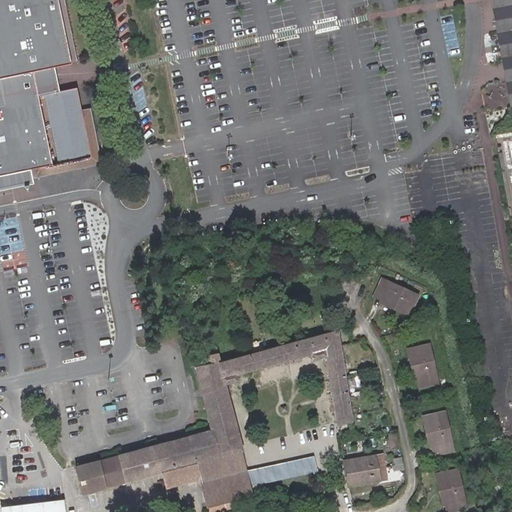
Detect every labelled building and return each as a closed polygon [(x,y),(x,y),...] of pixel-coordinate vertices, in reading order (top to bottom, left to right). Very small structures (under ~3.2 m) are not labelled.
[(0,0),(0,188),(1,191),(13,188),(26,185),(25,181),(23,175),(93,161),(85,121),(83,114),(79,92),(49,97),(40,99),(35,76),(44,74),(74,68),(60,0),(0,0)] [(66,0),(60,0),(74,68),(80,67),(66,0)] [(511,2),(502,5),(511,61),(511,2)] [(45,80),(44,74),(35,76),(40,99),(49,97),(45,80)] [(93,112),(83,114),(85,121),(93,161),(23,175),(25,181),(26,185),(104,168),(93,112)] [(27,189),(26,185),(13,188),(1,191),(2,194),(27,189)] [(393,306),(392,308),(407,315),(415,297),(380,280),(372,297),(381,301),(393,306)] [(189,283),(192,292),(201,290),(199,281),(189,283)] [(250,487),(316,471),(316,470),(312,456),(246,472),(240,447),(233,419),(224,383),(236,380),(235,372),(313,354),(314,360),(327,358),(339,424),(354,420),(341,330),(218,362),(216,354),(207,357),(209,364),(195,367),(211,432),(198,435),(190,437),(74,465),(76,473),(81,493),(171,471),(196,465),(200,478),(207,507),(208,507),(209,511),(213,511),(223,510),(222,503),(252,495),(250,487)] [(406,348),(410,364),(413,363),(416,378),(417,384),(436,381),(427,343),(406,348)] [(429,432),(432,446),(434,454),(453,450),(444,412),(421,417),(425,433),(429,432)] [(381,455),(343,462),(347,486),(385,479),(381,455)] [(402,471),(400,460),(392,462),(394,472),(402,471)] [(175,486),(200,478),(196,465),(171,471),(175,486)] [(442,490),(446,504),(448,511),(465,507),(457,469),(435,475),(439,490),(442,490)] [(2,511),(64,511),(64,502),(31,506),(12,508),(11,508),(2,508),(2,511)]
